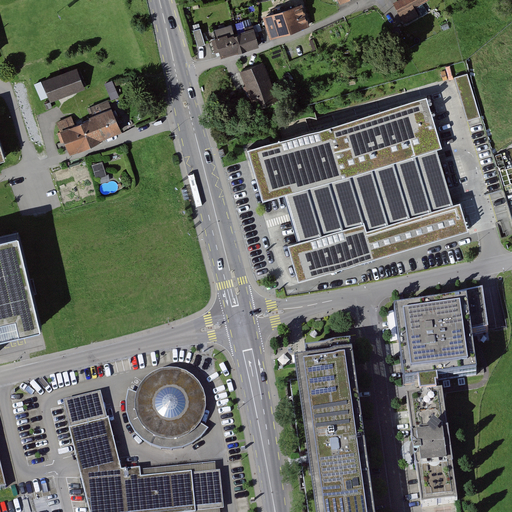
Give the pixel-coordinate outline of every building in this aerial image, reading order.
[(414,8),(427,0),(398,0),(394,3),(404,22),(417,14),(414,8)] [(303,4),(283,11),(263,17),(270,39),(290,32),(310,26),(303,4)] [(223,55),(240,50),(258,45),(253,28),(235,33),(232,25),(216,30),(218,37),(212,38),(215,50),(220,48),(223,55)] [(200,28),(192,30),(197,46),(205,44),(200,28)] [(256,109),(280,98),(264,62),(240,72),(256,109)] [(51,100),(85,87),(77,66),(43,79),(51,100)] [(470,70),(456,74),(469,118),(483,114),(470,70)] [(426,93),(247,147),(263,198),(284,192),(298,240),(288,242),(299,280),(469,229),(461,200),(453,202),(437,146),(442,144),(426,93)] [(109,100),(90,108),(92,115),(112,107),(109,100)] [(112,107),(90,117),(100,140),(122,130),(112,107)] [(69,153),(100,140),(90,117),(59,130),(69,153)] [(58,129),(73,124),(71,118),(56,123),(58,129)] [(0,166),(9,163),(0,135),(0,166)] [(103,164),(93,167),(98,181),(107,178),(103,164)] [(17,234),(0,238),(0,339),(41,330),(17,234)] [(481,295),(393,315),(403,386),(415,384),(417,399),(434,397),(432,383),(474,377),(468,338),(487,335),(481,295)] [(370,511),(349,358),(292,366),(312,511),(370,511)] [(155,377),(144,383),(136,398),(127,395),(125,412),(127,423),(131,432),(142,445),(160,454),(172,455),(186,451),(197,444),(207,434),(199,429),(204,416),(205,404),(200,392),(192,383),(180,376),(168,374),(155,377)] [(226,511),(222,473),(143,480),(141,469),(121,474),(102,396),(65,404),(90,511),(226,511)] [(434,397),(417,399),(405,401),(421,509),(456,503),(441,396),(434,397)]
